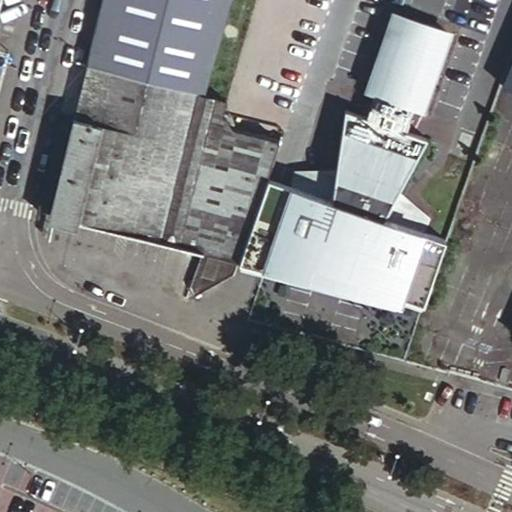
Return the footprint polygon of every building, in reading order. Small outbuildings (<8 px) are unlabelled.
[(85,66),(202,95),(227,0),(101,0),(96,18),(85,66)] [(305,78),(329,0),(286,0),(266,65),(305,78)] [(413,24),(394,17),(389,33),(408,39),(413,24)] [(352,290),(397,302),(399,294),(424,303),(446,239),(421,231),(426,216),(411,205),(406,211),(392,200),(396,193),(426,142),(404,134),(412,110),(417,112),(444,35),(413,24),(408,39),(389,33),(367,94),(372,96),(364,120),(341,112),(333,171),(332,179),(314,179),(314,171),(295,171),(291,185),(266,177),(237,260),(310,279),(312,272),(353,286),(352,290)] [(511,64),(502,89),(511,92),(511,64)] [(101,126),(77,223),(202,252),(184,302),(229,277),(230,276),(231,276),(232,273),(266,177),(278,141),(259,136),(230,129),(231,126),(230,121),(229,117),(226,115),(222,113),(225,101),(202,95),(85,66),(72,118),(101,126)] [(54,196),(49,216),(77,223),(101,126),(72,118),(68,134),(54,196)] [(333,171),(314,171),(314,179),(332,179),(333,171)] [(406,211),(411,205),(396,193),(392,200),(406,211)] [(312,272),(310,279),(352,290),(353,286),(312,272)]
